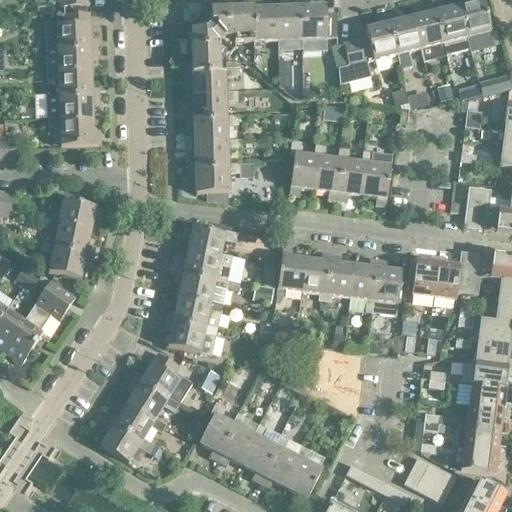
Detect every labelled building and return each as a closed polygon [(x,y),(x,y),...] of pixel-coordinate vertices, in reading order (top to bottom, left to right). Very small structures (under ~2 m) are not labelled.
[(60,0),(60,9),(64,9),(64,16),(87,16),(87,8),(88,8),(87,0),(60,0)] [(471,0),(473,6),(458,9),(466,41),(469,52),(470,55),(493,49),(493,46),(481,0),(471,0)] [(291,2),(292,11),(276,11),(277,44),(295,43),(295,49),(302,49),(300,2),(291,2)] [(309,10),(309,2),(300,2),(302,49),(308,49),(308,43),(326,42),(325,9),(309,10)] [(261,3),(252,3),(252,5),(253,34),(253,44),(253,49),(260,49),(260,44),(277,44),(276,11),(261,12),(261,3)] [(184,77),(213,76),(224,76),(224,71),(223,57),(229,57),(235,51),(235,45),(253,44),(253,34),(252,5),(242,5),(242,12),(210,13),(210,27),(216,27),(216,31),(208,39),(204,39),(204,34),(190,34),(191,67),(184,67),(184,77)] [(466,41),(458,9),(443,13),(441,5),(433,7),(444,52),(446,58),(469,52),(466,41)] [(188,7),(188,12),(197,21),(199,18),(199,7),(188,7)] [(444,52),(433,7),(424,9),(426,17),(412,21),(419,52),(437,48),(438,54),(444,52)] [(197,21),(188,12),(182,13),(183,24),(194,24),(197,21)] [(56,25),(44,25),(45,49),(57,49),(57,54),(97,53),(96,43),(89,43),(88,16),(87,16),(64,16),(56,17),(56,25)] [(419,52),(412,21),(397,24),(395,16),(386,18),(398,64),(400,73),(411,70),(408,55),(419,52)] [(398,64),(386,18),(378,20),(380,29),(365,32),(367,41),(343,47),(348,70),(339,72),(340,86),(370,79),(367,65),(390,60),(391,65),(398,64)] [(90,77),(90,62),(97,62),(97,53),(57,54),(57,49),(45,49),(46,73),(58,73),(58,78),(90,77)] [(224,76),(213,76),(184,77),(185,87),(192,86),(192,101),(225,100),(225,95),(224,80),(236,80),(236,70),(224,71),(224,76)] [(98,101),(98,90),(91,91),(90,77),(58,78),(58,73),(46,73),(46,83),(58,82),(58,97),(58,102),(98,101)] [(492,94),(489,85),(479,87),(482,97),(492,94)] [(451,101),(448,88),(435,91),(439,104),(451,101)] [(478,98),(475,88),(456,93),(459,103),(478,98)] [(292,96),(292,101),(303,101),(303,92),(297,91),(292,96)] [(237,94),(225,95),(225,100),(192,101),(193,115),(185,115),(186,125),(226,124),(225,119),(225,104),(237,104),(237,94)] [(92,125),(91,110),(99,110),(98,101),(58,102),(58,97),(46,97),(47,121),(59,121),(59,126),(92,125)] [(416,98),(407,100),(410,112),(419,110),(416,98)] [(45,129),(44,107),(33,108),(34,130),(45,129)] [(400,112),(399,125),(414,127),(415,114),(400,112)] [(466,114),(465,122),(480,124),(481,116),(466,114)] [(237,119),(225,119),(226,124),(186,125),(186,135),(193,134),(194,149),(226,148),(226,143),(226,128),(238,128),(237,119)] [(100,149),(99,138),(92,139),(92,125),(59,126),(59,121),(47,121),(47,131),(59,130),(60,150),(100,149)] [(480,124),(465,122),(464,130),(479,132),(480,124)] [(511,148),(511,127),(504,126),(501,147),(511,148)] [(385,152),(387,137),(369,136),(367,151),(385,152)] [(4,142),(5,166),(17,165),(16,142),(4,142)] [(238,143),(226,143),(226,148),(194,149),(194,163),(187,163),(187,173),(227,172),(227,167),(227,152),(238,152),(238,143)] [(293,158),(288,197),(299,199),(300,191),(314,193),(318,161),(313,160),(299,159),(300,147),(291,145),(290,157),(293,158)] [(511,148),(501,147),(498,170),(511,171),(511,148)] [(342,164),(337,163),(323,162),(324,150),(315,149),(313,160),(318,161),(314,193),(328,195),(327,202),(337,203),(342,164)] [(366,167),(361,166),(346,165),(348,153),(339,152),(337,163),(342,164),(337,203),(347,204),(348,197),(362,199),(366,167)] [(363,154),(361,166),(366,167),(362,199),(376,201),(375,208),(385,209),(390,170),(392,158),(363,154)] [(460,157),(459,165),(474,167),(476,158),(460,157)] [(479,157),(478,167),(491,169),(492,158),(479,157)] [(195,182),(195,197),(228,196),(227,176),(239,176),(239,166),(227,167),(227,172),(187,173),(188,183),(195,182)] [(260,191),(250,175),(232,186),(241,202),(260,191)] [(511,237),(511,182),(508,214),(488,211),(490,193),(468,191),(463,231),(511,237)] [(0,194),(0,219),(7,221),(12,197),(0,194)] [(59,224),(58,227),(90,234),(93,221),(100,222),(102,212),(63,204),(62,209),(59,224)] [(92,259),(94,250),(87,249),(90,234),(58,227),(59,224),(47,221),(45,230),(57,232),(54,247),(53,251),(92,259)] [(183,240),(190,242),(187,255),(219,262),(220,258),(223,243),(234,246),(236,237),(224,234),(224,238),(185,230),(183,240)] [(48,276),(80,282),(83,268),(90,269),(92,259),(53,251),(54,247),(42,244),(40,253),(52,256),(48,276)] [(283,299),(283,293),(301,295),(305,263),(290,261),(291,253),(282,252),(276,298),(283,299)] [(184,269),(177,268),(175,277),(214,286),(215,281),(227,283),(231,260),(220,258),(219,262),(187,255),(184,269)] [(479,280),(499,283),(494,325),(511,326),(511,261),(460,255),(458,270),(455,296),(456,296),(477,298),(479,280)] [(318,298),(318,304),(324,304),(330,258),(321,257),(320,265),(305,263),(301,295),(318,298)] [(330,305),(331,299),(349,301),(353,269),(338,267),(339,259),(330,258),(324,304),(330,305)] [(415,264),(411,298),(433,301),(438,260),(430,259),(429,266),(415,264)] [(433,301),(455,304),(456,296),(455,296),(458,270),(445,268),(445,261),(438,260),(433,301)] [(350,289),(349,301),(366,304),(364,316),(371,317),(371,310),(377,264),(369,263),(368,271),(353,269),(350,289)] [(377,264),(371,310),(371,317),(395,320),(401,275),(385,273),(386,265),(377,264)] [(29,278),(21,273),(14,282),(22,288),(29,278)] [(177,302),(209,309),(221,312),(227,283),(215,281),(214,286),(175,277),(173,287),(180,289),(177,302)] [(22,288),(30,293),(37,283),(29,278),(22,288)] [(258,279),(256,289),(272,292),(273,281),(258,279)] [(59,324),(74,301),(50,285),(23,325),(3,355),(21,367),(41,338),(38,335),(50,317),(59,324)] [(255,289),(252,303),(269,307),(272,292),(256,289),(255,289)] [(221,312),(209,309),(177,302),(174,316),(167,315),(165,324),(204,332),(216,335),(221,312)] [(5,313),(0,320),(0,353),(3,355),(23,325),(5,313)] [(458,329),(473,331),(474,322),(459,320),(458,329)] [(476,346),(510,350),(511,337),(511,326),(494,325),(479,323),(476,346)] [(216,335),(204,332),(165,324),(163,334),(170,335),(167,350),(211,359),(216,335)] [(260,328),(259,342),(270,343),(272,329),(260,328)] [(333,338),(332,352),(341,353),(343,340),(333,338)] [(399,339),(397,354),(404,354),(412,356),(414,340),(406,339),(399,339)] [(436,343),(427,342),(425,357),(434,358),(436,343)] [(455,352),(470,354),(471,345),(456,343),(455,352)] [(376,358),(378,345),(368,344),(366,356),(376,358)] [(511,363),(508,363),(510,350),(476,346),(474,366),(511,370),(511,363)] [(132,384),(166,405),(168,401),(178,408),(191,387),(180,381),(178,384),(171,380),(178,369),(157,357),(143,380),(137,376),(132,384)] [(506,378),(511,378),(511,370),(474,366),(471,388),(504,392),(506,378)] [(444,384),(445,376),(430,374),(429,382),(444,384)] [(443,392),(444,384),(429,382),(427,390),(443,392)] [(168,401),(166,405),(132,384),(126,393),(133,396),(126,408),(153,425),(163,409),(173,415),(178,408),(168,401)] [(510,407),(503,406),(504,392),(471,388),(468,409),(509,414),(510,407)] [(217,465),(235,429),(218,420),(224,410),(215,405),(210,416),(213,418),(199,447),(212,454),(208,460),(217,465)] [(163,431),(153,425),(126,408),(118,421),(112,417),(107,425),(140,446),(148,433),(158,439),(163,431)] [(501,421),(508,422),(509,414),(468,409),(465,430),(499,434),(501,421)] [(423,424),(438,426),(439,419),(424,417),(423,424)] [(241,419),(235,429),(217,465),(226,469),(229,463),(242,469),(257,440),(244,434),(249,423),(241,419)] [(437,433),(438,426),(423,424),(422,431),(437,433)] [(107,437),(100,450),(127,467),(135,454),(138,450),(148,456),(158,462),(163,454),(143,442),(140,446),(107,425),(101,433),(107,437)] [(465,430),(457,429),(454,451),(463,452),(504,457),(505,449),(497,449),(499,434),(465,430)] [(262,430),(257,440),(242,469),(254,476),(251,482),(260,487),(278,451),(265,445),(271,434),(262,430)] [(284,441),(278,451),(260,487),(269,491),(272,485),(284,491),(299,462),(286,456),(292,445),(284,441)] [(419,455),(434,457),(435,448),(420,446),(419,455)] [(305,452),(299,462),(284,491),(297,498),(294,504),(303,509),(321,473),(308,467),(313,456),(305,452)] [(495,464),(503,465),(504,457),(463,452),(460,474),(494,478),(495,464)] [(403,488),(430,502),(441,508),(455,480),(417,461),(403,488)] [(345,479),(372,493),(406,511),(412,500),(351,468),(345,479)] [(479,484),(464,511),(497,511),(505,497),(479,484)]
